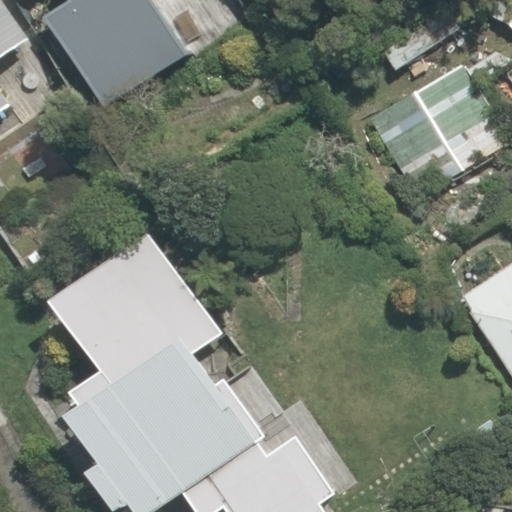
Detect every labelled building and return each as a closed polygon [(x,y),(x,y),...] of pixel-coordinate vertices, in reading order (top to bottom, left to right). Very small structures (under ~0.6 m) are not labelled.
[(41,0),(40,1),(98,101),(183,52),(153,0),(41,0)] [(0,109),(15,98),(0,76),(0,51),(19,38),(0,10),(0,109)] [(453,54),(367,106),(422,196),(508,144),(453,54)] [(217,328),(148,220),(45,285),(102,374),(58,402),(89,451),(79,458),(111,508),(125,498),(133,511),(335,511),(278,422),(256,436),(195,342),(217,328)] [(511,253),(461,289),(511,362),(511,253)] [(511,511),(511,505),(450,499),(448,511),(511,511)]
